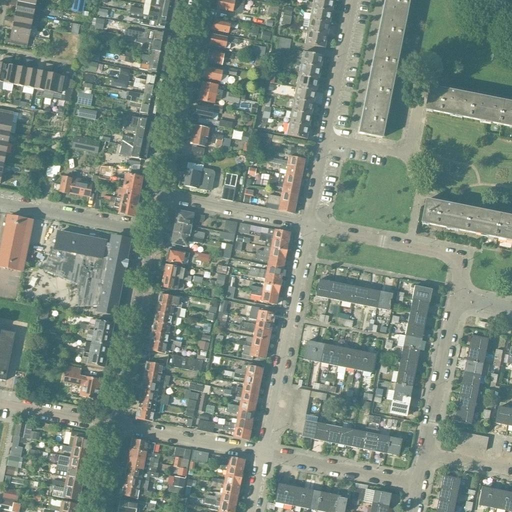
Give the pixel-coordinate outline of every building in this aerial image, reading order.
[(73,0),(71,11),(82,13),(84,0),(73,0)] [(174,12),(176,2),(167,0),(150,0),(149,7),(159,9),(174,12)] [(217,0),(216,9),(225,11),(224,12),(226,12),(226,11),(232,12),(233,5),(243,7),(244,0),(217,0)] [(331,13),(333,1),(328,0),(312,0),(312,3),(306,2),(305,8),(311,9),(331,13)] [(386,0),(381,31),(361,129),(359,128),(357,134),(381,139),(392,81),(393,80),(393,79),(396,64),(408,0),(386,0)] [(35,6),(8,1),(7,5),(13,7),(14,5),(16,6),(15,13),(33,16),(35,6)] [(276,18),(278,8),(273,7),(268,6),(266,16),(271,18),(276,18)] [(293,9),(288,8),(284,8),(283,16),(291,17),(293,9)] [(148,12),(147,16),(172,21),(174,12),(159,9),(158,14),(148,12)] [(328,25),(331,13),(311,9),(309,21),(328,25)] [(33,16),(15,13),(13,20),(11,20),(11,18),(5,17),(4,21),(30,27),(33,16)] [(139,20),(138,25),(170,31),(172,21),(147,16),(142,15),(141,21),(139,20)] [(291,17),(283,16),(281,24),(289,26),(291,17)] [(95,18),(94,28),(103,29),(104,19),(95,18)] [(237,25),(214,20),(212,30),(227,34),(228,28),(237,30),(237,25)] [(326,36),(328,25),(309,21),(304,20),(301,32),(306,33),(326,36)] [(30,27),(4,21),(3,26),(9,27),(9,26),(12,26),(11,33),(28,37),(30,27)] [(248,32),(258,34),(259,27),(249,26),(248,32)] [(124,31),(123,36),(126,37),(135,39),(136,39),(142,40),(143,40),(168,45),(170,35),(155,32),(145,30),(144,35),(124,31)] [(261,39),(270,40),(271,33),(262,31),(261,39)] [(28,37),(11,33),(9,39),(5,38),(4,43),(26,48),(28,37)] [(326,36),(306,33),(304,45),(324,49),(326,36)] [(247,50),(248,42),(238,40),(238,41),(211,35),(209,46),(228,49),(230,44),(237,45),(237,48),(247,50)] [(136,39),(136,43),(142,44),(141,50),(151,52),(166,55),(168,45),(143,40),(142,40),(136,39)] [(223,54),(208,51),(206,63),(221,65),(222,58),(232,60),(232,57),(241,59),(241,55),(223,51),(223,54)] [(166,55),(151,52),(150,57),(140,55),(139,60),(164,65),(166,55)] [(322,57),(302,53),(300,65),(320,69),(322,57)] [(16,67),(9,66),(9,63),(10,64),(12,57),(8,56),(2,83),(13,85),(16,67)] [(23,69),(16,67),(13,85),(23,87),(28,61),(24,60),(23,66),(24,66),(23,69)] [(164,65),(139,60),(138,64),(148,66),(147,71),(162,74),(164,65)] [(37,71),(32,70),(29,70),(30,68),(31,68),(32,61),(28,61),(23,87),(33,89),(37,71)] [(44,73),(37,71),(33,89),(43,91),(49,65),(44,64),(43,70),(44,70),(44,73)] [(57,75),(50,74),(50,72),(51,72),(53,65),(49,65),(43,91),(53,93),(57,75)] [(320,69),(300,65),(298,77),(317,81),(320,69)] [(213,69),(205,67),(204,72),(202,72),(202,77),(203,78),(202,79),(209,80),(209,81),(224,84),(226,76),(221,75),(222,70),(213,68),(213,69)] [(128,82),(129,77),(130,70),(120,68),(119,76),(118,76),(118,77),(111,76),(110,78),(128,82)] [(64,96),(67,82),(68,73),(64,72),(63,77),(57,75),(53,93),(61,95),(64,96)] [(161,78),(147,75),(145,81),(134,79),(133,83),(159,89),(161,78)] [(317,81),(298,77),(295,88),(315,92),(317,81)] [(70,83),(67,82),(64,96),(61,95),(60,101),(68,103),(70,90),(69,90),(70,83)] [(159,89),(133,83),(132,87),(144,90),(143,95),(157,98),(159,89)] [(222,92),(223,87),(201,83),(200,92),(221,96),(239,100),(243,101),(244,97),(240,96),(240,95),(222,92)] [(511,105),(490,102),(437,91),(437,88),(431,87),(427,111),(485,122),(486,122),(511,127),(511,105)] [(315,92),(295,88),(293,100),(313,104),(315,92)] [(239,100),(221,96),(200,92),(198,101),(214,104),(214,99),(220,101),(238,104),(239,100)] [(90,107),(92,96),(79,93),(76,104),(90,107)] [(157,98),(143,95),(142,100),(130,98),(129,102),(155,108),(157,98)] [(313,104),(293,100),(291,112),(310,116),(313,104)] [(155,108),(129,102),(129,107),(140,109),(139,115),(153,118),(155,108)] [(210,121),(212,113),(213,108),(197,105),(195,118),(210,121)] [(221,114),(222,108),(213,106),(213,108),(212,113),(221,114)] [(58,107),(57,114),(63,116),(65,108),(58,107)] [(94,120),(96,112),(79,109),(77,117),(94,120)] [(13,113),(0,110),(0,121),(11,123),(13,113)] [(310,116),(291,112),(288,124),(308,127),(310,116)] [(150,131),(152,121),(131,117),(130,123),(126,122),(125,126),(150,131)] [(11,123),(0,121),(0,131),(9,133),(11,123)] [(232,123),(220,121),(219,127),(231,130),(232,123)] [(308,127),(288,124),(286,136),(305,140),(308,127)] [(150,131),(125,126),(124,131),(135,133),(134,138),(149,141),(150,131)] [(193,126),(191,135),(222,141),(222,139),(222,138),(217,136),(208,134),(209,129),(193,126)] [(271,136),(256,133),(256,131),(254,130),(251,141),(270,144),(271,136)] [(9,133),(0,131),(0,142),(7,144),(9,133)] [(233,138),(241,139),(242,132),(234,131),(233,138)] [(191,135),(189,144),(205,148),(206,143),(221,146),(221,145),(227,146),(228,143),(229,140),(222,139),(222,141),(191,135)] [(73,138),(71,149),(96,155),(99,143),(73,138)] [(149,141),(134,138),(133,144),(122,141),(121,145),(147,151),(149,141)] [(121,145),(119,156),(130,158),(145,161),(147,151),(121,145)] [(302,170),(304,160),(288,157),(287,162),(269,159),(269,163),(280,165),(302,170)] [(58,176),(59,166),(48,164),(46,174),(58,176)] [(300,178),(302,170),(280,165),(280,169),(286,171),(285,175),(300,178)] [(369,177),(378,179),(380,167),(371,165),(369,177)] [(110,177),(112,167),(100,167),(100,169),(99,174),(110,177)] [(96,190),(99,174),(100,169),(94,168),(90,184),(77,182),(77,181),(61,177),(58,192),(88,198),(89,192),(95,193),(96,190)] [(201,173),(184,170),(181,186),(207,191),(210,175),(210,172),(209,171),(202,169),(201,173)] [(396,171),(394,182),(404,184),(406,172),(396,171)] [(300,178),(285,175),(278,174),(277,179),(270,178),(269,182),(298,188),(300,178)] [(141,184),(142,179),(141,179),(141,178),(125,175),(124,180),(114,178),(113,183),(139,188),(140,184),(141,184)] [(298,188),(269,182),(268,186),(282,189),(281,193),(296,196),(298,188)] [(138,192),(139,188),(113,183),(112,187),(116,188),(115,193),(122,195),(138,198),(140,193),(138,192)] [(235,188),(223,186),(220,200),(232,202),(235,188)] [(254,191),(245,189),(244,195),(253,197),(254,191)] [(296,196),(281,193),(280,198),(268,196),(267,200),(295,205),(296,196)] [(137,204),(138,198),(122,195),(121,200),(105,197),(104,201),(109,202),(135,208),(136,203),(137,204)] [(295,205),(267,200),(266,204),(279,206),(278,211),(293,214),(295,205)] [(511,219),(433,204),(434,201),(428,200),(423,224),(511,241),(511,219)] [(135,208),(109,202),(108,207),(119,209),(118,214),(133,218),(133,217),(135,217),(136,212),(134,212),(135,208)] [(384,217),(397,219),(399,204),(387,202),(384,217)] [(192,215),(176,211),(174,221),(175,221),(175,225),(190,228),(192,215)] [(7,217),(0,250),(0,267),(21,272),(32,221),(7,217)] [(236,223),(225,221),(222,233),(228,234),(234,235),(236,223)] [(239,224),(237,233),(248,235),(250,226),(239,224)] [(203,234),(189,232),(190,228),(175,225),(173,234),(202,240),(203,234)] [(289,234),(268,230),(267,235),(260,233),(259,237),(287,243),(289,234)] [(115,315),(123,269),(126,269),(128,261),(125,261),(129,241),(111,237),(110,245),(104,244),(104,243),(57,233),(56,235),(52,255),(50,255),(42,271),(77,286),(77,307),(97,307),(97,312),(115,315)] [(202,240),(173,234),(171,244),(186,247),(187,242),(201,245),(202,240)] [(287,243),(259,237),(258,241),(265,243),(264,247),(285,251),(287,243)] [(242,243),(236,242),(234,251),(240,252),(242,243)] [(285,251),(264,247),(263,252),(256,251),(256,255),(284,261),(285,251)] [(224,249),(222,258),(229,260),(229,259),(231,251),(224,249)] [(189,254),(168,250),(167,255),(166,255),(165,260),(166,261),(166,262),(182,265),(183,257),(188,258),(189,254)] [(198,254),(197,261),(207,263),(209,256),(198,254)] [(284,261),(256,255),(255,259),(267,262),(267,267),(282,269),(284,261)] [(186,271),(181,270),(181,269),(165,266),(163,277),(183,281),(189,282),(190,278),(184,276),(185,276),(186,272),(186,271)] [(219,266),(218,273),(225,275),(226,268),(219,266)] [(282,269),(267,267),(266,271),(250,268),(249,272),(280,278),(282,269)] [(278,287),(280,278),(249,272),(248,276),(264,279),(263,284),(278,287)] [(218,275),(215,287),(222,288),(225,276),(218,275)] [(183,281),(163,277),(161,288),(176,291),(181,291),(182,290),(183,286),(182,285),(183,281)] [(331,283),(318,281),(315,297),(327,299),(331,283)] [(343,286),(331,283),(327,299),(340,302),(343,286)] [(277,296),(278,287),(263,284),(262,289),(249,286),(248,290),(250,291),(277,296)] [(355,288),(343,286),(340,302),(351,304),(355,288)] [(227,298),(238,299),(239,288),(228,287),(227,298)] [(367,290),(355,288),(351,304),(363,306),(367,290)] [(430,291),(414,288),(412,299),(428,302),(430,291)] [(379,293),(367,290),(363,306),(376,309),(379,293)] [(277,296),(250,291),(250,295),(261,297),(260,302),(275,305),(277,296)] [(391,295),(379,293),(376,309),(388,311),(391,295)] [(180,299),(159,295),(157,305),(179,309),(180,309),(180,304),(179,304),(180,299)] [(428,302),(412,299),(409,312),(426,315),(428,302)] [(177,318),(179,309),(157,305),(156,314),(176,318),(177,318)] [(273,315),(255,311),(255,309),(252,309),(252,307),(247,306),(246,314),(257,316),(256,320),(271,323),(273,315)] [(209,307),(208,314),(214,316),(216,309),(209,307)] [(426,315),(409,312),(407,323),(423,327),(426,315)] [(175,327),(176,318),(156,314),(154,323),(175,327)] [(347,327),(348,321),(344,320),(344,319),(337,318),(336,325),(347,327)] [(112,324),(90,320),(89,326),(79,324),(78,328),(83,329),(110,335),(111,331),(113,330),(114,326),(112,325),(112,324)] [(269,333),(271,323),(256,320),(255,326),(240,323),(240,327),(269,333)] [(175,327),(154,323),(152,332),(168,335),(174,337),(175,327)] [(423,327),(407,323),(405,336),(421,339),(423,327)] [(268,342),(269,333),(240,327),(239,331),(253,334),(252,339),(268,342)] [(109,339),(110,335),(83,329),(82,333),(92,335),(91,343),(108,346),(108,345),(110,344),(111,340),(109,339)] [(0,331),(0,380),(5,382),(14,334),(0,331)] [(167,341),(168,335),(152,332),(150,342),(166,345),(174,346),(180,347),(181,343),(167,341)] [(207,352),(210,337),(202,335),(200,342),(198,341),(196,350),(207,352)] [(421,339),(405,336),(402,348),(418,351),(421,339)] [(268,342),(252,339),(246,337),(245,342),(237,341),(236,344),(244,346),(266,350),(268,342)] [(488,340),(472,337),(470,349),(486,352),(488,340)] [(109,353),(109,349),(108,347),(108,346),(91,343),(85,342),(84,349),(79,348),(78,352),(83,353),(106,357),(106,353),(109,353)] [(173,351),(174,346),(166,345),(150,342),(148,351),(164,354),(165,349),(173,351)] [(315,344),(306,342),(303,360),(311,362),(315,344)] [(323,345),(315,344),(311,362),(320,363),(323,345)] [(332,347),(323,345),(320,363),(328,365),(332,347)] [(264,360),(266,350),(244,346),(241,359),(251,361),(252,357),(264,360)] [(340,349),(332,347),(328,365),(337,367),(340,349)] [(418,351),(402,348),(400,360),(416,363),(418,351)] [(348,350),(340,349),(337,367),(345,368),(348,350)] [(486,352),(470,349),(467,361),(484,364),(486,352)] [(357,352),(348,350),(345,368),(353,370),(357,352)] [(365,354),(357,352),(353,370),(362,372),(365,354)] [(105,362),(106,357),(83,353),(81,364),(104,368),(104,367),(106,367),(107,363),(105,362)] [(374,356),(365,354),(362,372),(371,374),(374,356)] [(168,355),(166,367),(188,371),(197,373),(200,373),(202,362),(168,355)] [(416,363),(400,360),(397,372),(413,375),(416,363)] [(484,364),(467,361),(465,372),(481,376),(484,364)] [(162,366),(146,363),(144,373),(160,376),(162,366)] [(258,369),(247,367),(241,365),(240,371),(234,369),(234,373),(260,379),(262,369),(258,369)] [(102,381),(82,377),(79,377),(81,369),(80,369),(80,370),(66,367),(66,366),(62,382),(62,383),(81,386),(79,396),(78,396),(78,397),(98,400),(97,400),(101,381),(102,381)] [(260,379),(234,373),(223,371),(223,375),(233,377),(233,378),(244,380),(243,385),(258,388),(260,379)] [(413,375),(397,372),(395,384),(411,387),(413,375)] [(481,376),(465,372),(463,385),(479,388),(481,376)] [(168,382),(169,377),(160,376),(144,373),(143,382),(165,386),(167,387),(168,382)] [(163,396),(165,386),(143,382),(141,391),(163,396)] [(411,387),(395,384),(393,383),(392,391),(393,392),(392,401),(401,403),(402,398),(409,399),(411,387)] [(258,388),(243,385),(242,389),(230,387),(229,391),(256,396),(258,388)] [(479,388),(463,385),(460,397),(476,400),(479,388)] [(309,392),(297,389),(296,396),(308,398),(309,392)] [(256,396),(229,391),(224,390),(223,394),(240,398),(239,402),(255,405),(256,396)] [(168,397),(163,396),(141,391),(139,401),(161,405),(167,406),(168,397)] [(308,398),(296,396),(294,402),(307,404),(308,398)] [(476,400),(460,397),(458,409),(474,412),(476,400)] [(401,403),(392,401),(391,406),(389,406),(387,413),(405,417),(409,399),(402,398),(401,403)] [(159,414),(161,405),(139,401),(137,410),(153,413),(159,414)] [(255,405),(239,402),(238,407),(227,405),(227,409),(253,414),(255,405)] [(307,404),(294,402),(293,407),(306,410),(307,404)] [(306,410),(293,407),(292,414),(305,416),(306,410)] [(511,410),(499,408),(496,424),(508,426),(511,410)] [(253,414),(227,409),(226,413),(237,415),(236,420),(251,423),(253,414)] [(474,412),(458,409),(455,421),(471,425),(474,412)] [(153,413),(137,410),(135,419),(151,422),(153,413)] [(305,416),(292,414),(291,419),(303,422),(304,421),(305,416)] [(312,440),(316,424),(317,417),(306,415),(305,422),(304,421),(303,422),(302,428),(301,434),(300,437),(312,440)] [(303,422),(291,419),(290,425),(302,428),(303,422)] [(251,423),(236,420),(235,425),(224,422),(223,426),(249,432),(251,423)] [(212,434),(214,424),(198,421),(196,431),(212,434)] [(26,424),(25,425),(16,424),(14,436),(23,438),(38,441),(39,434),(31,432),(32,425),(26,424)] [(325,442),(328,426),(316,424),(312,440),(325,442)] [(302,428),(290,425),(288,432),(301,434),(302,428)] [(249,432),(223,426),(220,426),(219,430),(233,433),(232,438),(248,441),(249,432)] [(340,428),(328,426),(325,442),(336,445),(340,428)] [(352,431),(340,428),(336,445),(349,447),(352,431)] [(364,433),(352,431),(349,447),(361,450),(364,433)] [(71,432),(68,447),(87,451),(89,441),(85,440),(86,435),(71,432)] [(465,434),(458,432),(456,445),(462,446),(465,434)] [(376,436),(364,433),(361,450),(373,452),(376,436)] [(471,435),(465,434),(462,446),(468,447),(471,435)] [(477,436),(471,435),(468,447),(474,449),(477,436)] [(388,438),(376,436),(373,452),(385,454),(388,438)] [(482,437),(477,436),(474,449),(480,450),(482,437)] [(489,438),(482,437),(480,450),(486,451),(489,438)] [(401,441),(388,438),(385,454),(397,457),(401,441)] [(153,454),(155,444),(132,440),(130,449),(153,454)] [(87,451),(68,447),(61,446),(60,452),(71,454),(70,459),(86,462),(87,457),(86,456),(87,451)] [(175,458),(181,459),(183,460),(185,450),(175,448),(173,458),(175,458)] [(18,450),(11,449),(10,456),(17,457),(18,450)] [(159,455),(153,454),(130,449),(129,453),(127,452),(126,458),(153,463),(154,459),(158,460),(159,455)] [(206,464),(208,454),(192,451),(188,469),(193,470),(194,462),(206,464)] [(153,463),(126,458),(125,465),(127,465),(126,468),(155,473),(156,468),(152,468),(153,463)] [(242,461),(228,458),(227,463),(215,461),(214,465),(242,470),(244,461),(242,461)] [(86,462),(70,459),(69,464),(58,462),(57,467),(83,472),(84,467),(85,466),(86,462)] [(181,459),(179,468),(186,470),(188,461),(183,460),(181,459)] [(242,470),(214,465),(214,469),(226,471),(225,476),(240,479),(242,470)] [(13,476),(15,468),(8,467),(6,474),(6,475),(13,476)] [(83,472),(57,467),(56,472),(67,474),(66,479),(82,482),(83,476),(82,476),(83,472)] [(126,468),(124,477),(148,482),(149,477),(157,479),(158,474),(155,473),(126,468)] [(179,468),(177,478),(185,479),(186,470),(179,468)] [(240,479),(225,476),(224,481),(212,478),(211,483),(238,488),(240,479)] [(124,477),(123,486),(146,491),(148,482),(124,477)] [(460,480),(444,477),(442,489),(458,492),(460,480)] [(82,482),(66,479),(65,483),(54,481),(52,481),(51,485),(53,486),(79,491),(80,487),(81,486),(82,482)] [(238,488),(211,483),(210,486),(222,489),(221,494),(236,497),(238,488)] [(363,485),(355,484),(352,500),(358,502),(359,501),(363,502),(365,491),(362,490),(363,485)] [(286,487),(278,485),(274,503),(283,505),(286,487)] [(79,491),(53,486),(52,491),(63,493),(62,498),(77,501),(79,500),(79,496),(78,495),(79,491)] [(153,497),(154,492),(138,489),(123,486),(121,496),(136,499),(137,494),(153,497)] [(295,488),(286,487),(283,505),(291,506),(295,488)] [(303,490),(295,488),(291,506),(300,508),(303,490)] [(492,490),(483,488),(480,506),(488,508),(492,490)] [(16,501),(17,492),(4,489),(3,498),(16,501)] [(458,492),(442,489),(440,500),(456,504),(458,492)] [(312,492),(303,490),(300,508),(308,510),(312,492)] [(501,491),(492,490),(488,508),(497,510),(501,491)] [(509,493),(501,491),(497,510),(505,511),(509,493)] [(320,493),(312,492),(308,510),(316,511),(320,493)] [(390,495),(374,492),(371,504),(387,507),(390,495)] [(325,511),(328,495),(320,493),(316,511),(319,511),(325,511)] [(236,497),(221,494),(220,498),(205,496),(204,500),(235,506),(236,497)] [(333,511),(337,497),(328,495),(325,511),(333,511)] [(343,511),(346,498),(337,497),(333,511),(343,511)] [(233,511),(235,506),(204,500),(204,504),(219,507),(218,511),(219,511),(233,511)] [(454,511),(456,504),(440,500),(437,511),(454,511)] [(137,502),(136,504),(120,501),(119,506),(117,506),(116,511),(138,511),(139,510),(143,511),(143,508),(153,510),(154,505),(137,502)] [(76,505),(61,502),(60,508),(49,506),(49,510),(57,511),(75,511),(76,511),(77,507),(76,506),(76,505)]
